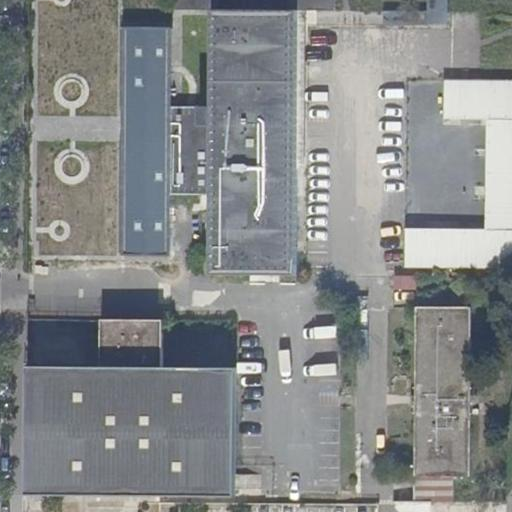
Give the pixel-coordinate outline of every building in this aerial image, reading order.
[(335,25),(335,0),(175,0),(176,12),(210,12),(211,103),(169,103),(170,193),(211,193),(211,276),(299,276),(299,24),(335,25)] [(482,123),(480,229),(401,228),(400,268),(511,269),(511,80),(440,80),(439,122),(482,123)] [(472,475),(473,308),(418,308),(417,476),(472,475)] [(27,371),(26,497),(238,501),(239,371),(165,369),(164,324),(103,322),(103,371),(27,371)] [(412,480),(412,498),(451,497),(451,480),(412,480)]
